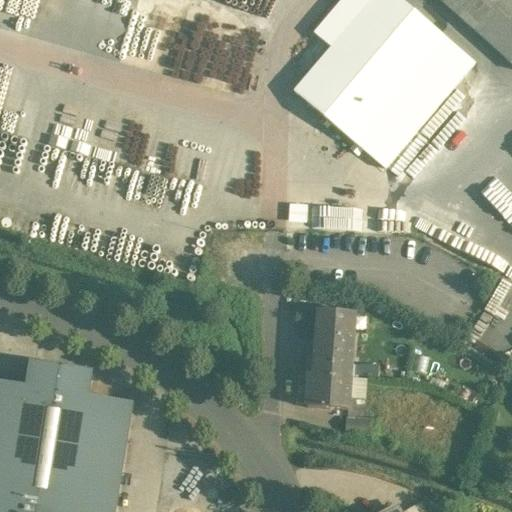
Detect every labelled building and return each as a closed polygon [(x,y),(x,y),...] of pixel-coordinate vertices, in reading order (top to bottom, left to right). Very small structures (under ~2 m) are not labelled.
[(399,0),(344,0),(315,35),(332,50),(295,94),(386,170),(476,65),(399,0)] [(511,0),(439,0),(511,64),(511,0)] [(355,315),(320,312),(316,376),(351,379),(355,315)] [(89,376),(34,367),(31,387),(86,396),(89,376)] [(351,379),(316,376),(310,375),(308,409),(349,412),(351,379)] [(31,387),(0,382),(0,511),(116,511),(134,404),(86,396),(31,387)] [(371,422),(347,420),(346,434),(370,436),(371,422)]
